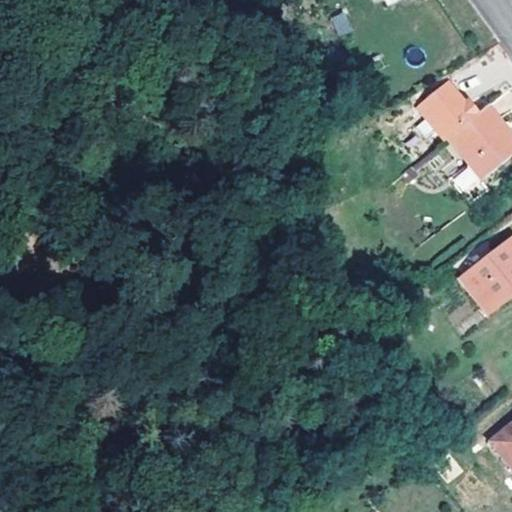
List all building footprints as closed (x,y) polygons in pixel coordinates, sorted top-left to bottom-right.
[(340,36),(353,30),(344,11),(331,18),(340,36)] [(454,135),(472,121),(461,110),(458,112),(440,92),(413,112),(440,146),(454,135)] [(511,153),(511,129),(492,105),(472,121),(454,135),(486,175),(511,153)] [(468,167),(452,179),(464,193),(479,180),(468,167)] [(511,238),(463,276),(488,310),(511,290),(511,238)] [(511,426),(490,443),(511,472),(511,426)]
